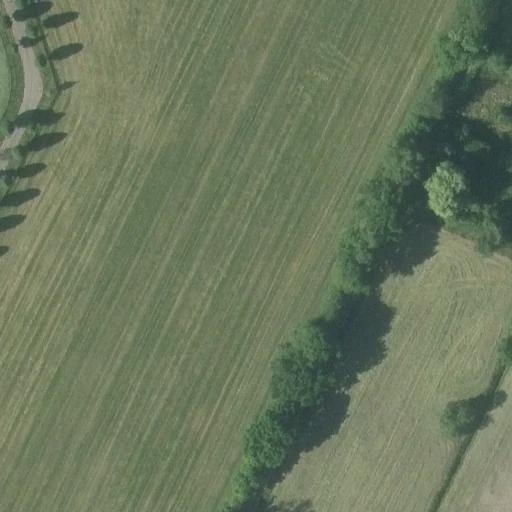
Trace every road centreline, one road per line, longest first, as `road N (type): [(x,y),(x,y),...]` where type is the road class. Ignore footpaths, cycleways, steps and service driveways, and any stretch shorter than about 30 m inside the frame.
road 1 (unclassified): [(0,160),(27,94),(6,0)]
road 2 (track): [(490,0),(427,122)]
